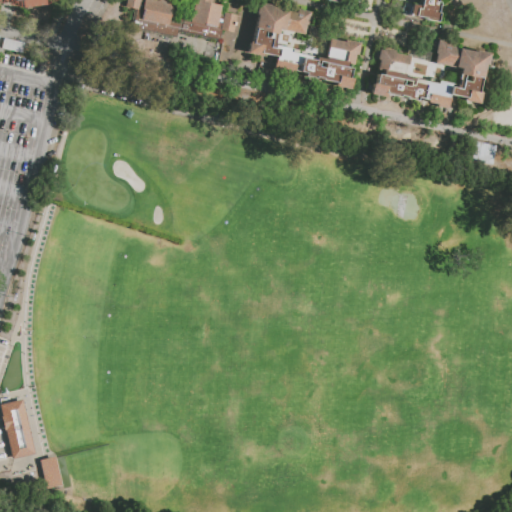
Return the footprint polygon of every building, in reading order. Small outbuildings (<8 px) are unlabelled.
[(57,0),(56,1),(55,0),(42,0),(43,5),(36,7),(36,8),(28,9),(28,8),(21,9),(20,3),(14,4),(13,0),(7,0),(6,2),(2,0),(57,0)] [(191,23),(188,36),(179,34),(177,41),(133,32),(138,13),(126,11),(128,0),(141,0),(141,4),(145,4),(146,1),(159,4),(159,0),(165,0),(175,2),(170,26),(180,28),(181,20),(191,23)] [(189,37),(197,0),(205,0),(213,2),(213,7),(221,9),(221,7),(227,9),(226,16),(238,19),(235,36),(223,34),(221,44),(189,37)] [(440,0),(440,2),(439,2),(438,6),(440,7),(438,17),(440,17),(438,26),(427,23),(427,22),(403,18),(405,6),(421,10),(423,2),(424,3),(424,0),(440,0)] [(305,38),(280,33),(279,39),(277,38),(275,49),(302,54),(302,58),(328,64),(330,52),(329,52),(331,43),(346,46),(347,44),(361,48),(358,59),(356,59),(355,69),(348,68),(347,72),(352,73),(350,82),(353,83),(351,93),(337,90),(337,87),(324,84),(324,82),(317,81),(317,82),(306,80),(307,77),(296,74),(295,77),(286,75),(286,77),(275,74),(276,64),(278,61),(262,57),(262,60),(248,58),(251,47),(254,47),(257,33),(256,32),(259,19),(257,18),(259,7),(273,10),(273,12),(298,17),(298,13),(312,16),(309,29),(307,29),(305,38)] [(439,89),(440,85),(459,89),(462,72),(436,67),(438,58),(437,58),(439,44),(452,47),(452,51),(476,56),(477,54),(491,58),(488,69),(486,68),(484,83),(482,83),(479,95),(482,96),(480,108),(466,104),(467,102),(451,99),(450,102),(449,113),(438,111),(438,108),(429,106),(429,104),(418,101),(417,105),(386,97),(386,101),(372,98),(374,88),(377,88),(380,78),(383,79),(384,75),(379,74),(381,64),(379,63),(381,51),(396,55),(396,58),(410,60),(405,80),(415,83),(439,89)] [(492,164),(494,145),(472,143),(471,162),(492,164)] [(19,400),(0,405),(0,414),(11,459),(33,454),(19,400)] [(38,461),(44,489),(59,486),(53,457),(38,461)]
